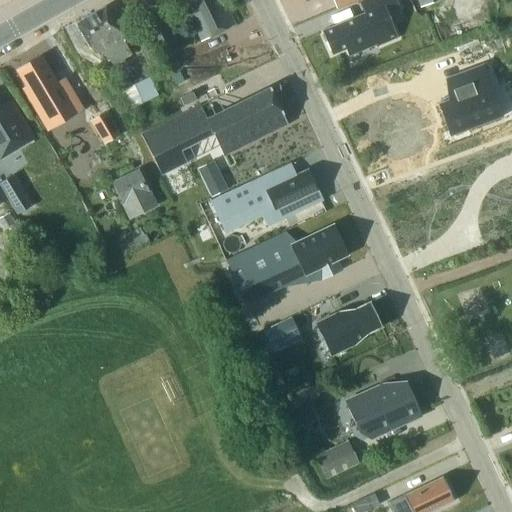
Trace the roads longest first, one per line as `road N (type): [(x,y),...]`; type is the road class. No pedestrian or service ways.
road 1 (unclassified): [(504,511),(261,0)]
road 2 (unknown): [(398,289),(511,250)]
